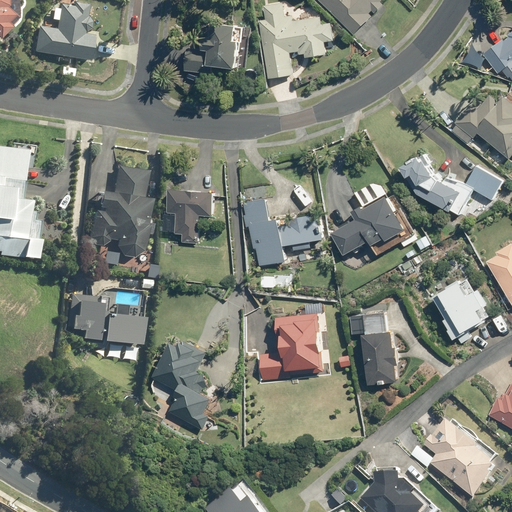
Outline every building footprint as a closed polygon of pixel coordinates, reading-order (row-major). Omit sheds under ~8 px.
[(12,13),(4,5),(6,3),(5,0),(0,0),(0,34),(9,25),(5,21),(12,13)] [(373,15),(370,12),(372,9),(375,12),(384,3),(381,0),(320,0),(355,33),(373,15)] [(88,27),(89,20),(86,15),(85,15),(86,4),(72,1),(71,5),(57,2),(53,28),(36,25),(32,50),(87,59),(91,34),(82,32),(82,30),(84,30),(88,27)] [(261,20),(269,77),(294,73),(291,52),(300,50),(301,54),(306,53),(306,56),(327,53),(325,40),(334,39),(332,22),(323,23),(321,16),(293,20),(292,15),(286,16),(284,2),(264,5),(266,19),(261,20)] [(186,69),(212,71),(213,63),(236,66),(239,39),(235,38),(237,24),(212,22),(211,35),(203,34),(202,48),(188,46),(186,69)] [(511,31),(484,53),(499,72),(511,61),(511,31)] [(61,66),(60,74),(72,76),(73,68),(61,66)] [(472,103),(456,122),(475,137),(479,132),(511,158),(511,155),(511,99),(505,94),(499,100),(491,94),(479,109),(472,103)] [(0,253),(31,256),(34,219),(28,218),(28,209),(19,208),(23,147),(0,145),(0,253)] [(421,153),(403,163),(419,191),(461,215),(472,195),(436,175),(426,157),(424,158),(421,153)] [(94,188),(92,205),(96,205),(96,209),(90,208),(86,236),(92,243),(100,244),(105,240),(106,238),(114,239),(114,244),(120,254),(131,255),(139,249),(143,222),(137,221),(145,169),(115,164),(111,191),(94,188)] [(467,184),(493,199),(504,180),(478,166),(467,184)] [(370,206),(391,194),(385,182),(363,194),(370,206)] [(175,232),(183,233),(183,241),(199,242),(201,214),(213,215),(214,191),(170,188),(168,212),(177,212),(175,232)] [(311,191),(297,190),(296,199),(311,200),(311,191)] [(308,239),(323,236),(320,218),(311,220),(310,216),(291,219),(292,223),(279,226),(278,218),(270,220),(266,198),(246,202),(248,213),(246,213),(248,225),(253,224),(256,245),(259,244),(262,263),(285,259),(282,243),(295,241),(296,247),(309,245),(308,239)] [(362,213),(367,222),(340,237),(352,259),(379,244),(382,248),(394,240),(396,243),(415,231),(397,198),(373,211),(371,208),(362,213)] [(417,240),(422,249),(432,244),(427,235),(417,240)] [(511,242),(498,250),(500,253),(489,259),(511,300),(511,242)] [(413,249),(406,253),(409,258),(416,254),(413,249)] [(413,266),(410,260),(403,264),(406,269),(413,266)] [(163,268),(163,277),(171,277),(171,269),(163,268)] [(449,316),(447,318),(463,344),(473,337),(469,331),(488,319),(463,278),(435,294),(449,316)] [(95,328),(94,338),(134,342),(137,315),(123,314),(124,304),(113,303),(112,313),(102,312),(104,296),(68,292),(64,326),(76,328),(75,336),(90,338),(91,328),(95,328)] [(283,351),(261,353),(263,379),(291,377),(291,373),(324,371),(319,312),(279,315),(283,351)] [(364,334),(370,383),(399,380),(397,365),(400,364),(398,346),(394,347),(392,330),(389,330),(387,312),(366,314),(368,333),(364,334)] [(154,376),(181,389),(170,411),(204,429),(210,415),(204,412),(213,397),(202,391),(205,387),(209,385),(205,373),(202,374),(201,373),(203,371),(198,369),(208,351),(186,339),(184,343),(180,341),(179,343),(172,340),(154,376)] [(353,353),(342,356),(345,368),(356,364),(353,353)] [(499,400),(490,416),(511,428),(511,384),(502,402),(499,400)] [(432,465),(474,498),(493,473),(488,469),(494,461),(478,448),(480,445),(448,420),(426,446),(439,456),(432,465)] [(399,478),(398,473),(376,474),(376,483),(362,499),(376,511),(422,511),(428,506),(413,494),(416,490),(402,478),(399,478)] [(343,489),(335,496),(343,506),(352,499),(343,489)] [(235,491),(208,510),(209,511),(261,511),(252,499),(245,504),(235,491)]
